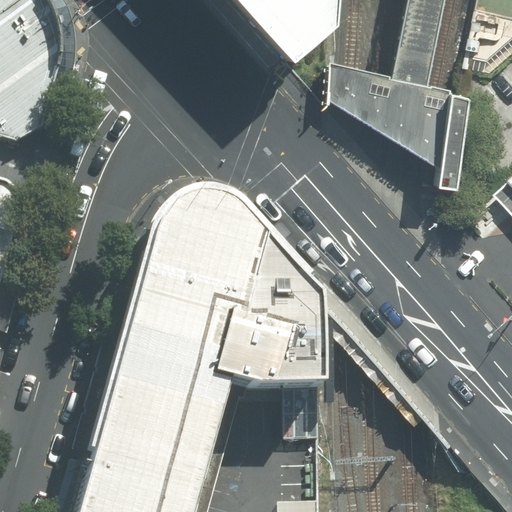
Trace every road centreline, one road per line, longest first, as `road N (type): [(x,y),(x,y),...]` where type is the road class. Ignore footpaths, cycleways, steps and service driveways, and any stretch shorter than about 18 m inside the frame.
road 1 (secondary): [(511,413),(174,48)]
road 2 (residential): [(4,511),(93,197),(174,48)]
